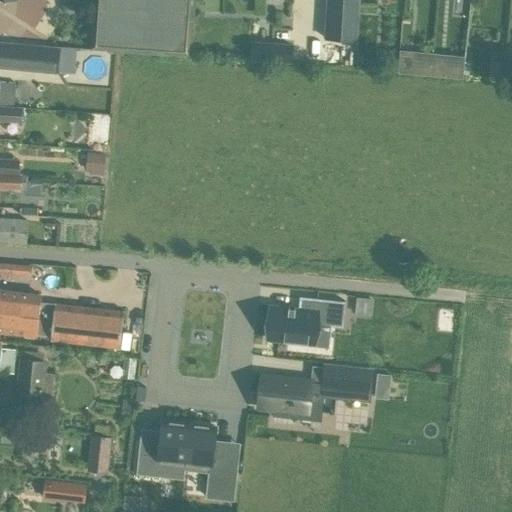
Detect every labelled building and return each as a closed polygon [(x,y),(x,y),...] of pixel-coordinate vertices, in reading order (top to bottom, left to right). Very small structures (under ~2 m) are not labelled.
[(93,0),(91,48),(191,55),(193,0),(93,0)] [(358,0),(327,0),(325,38),(356,40),(358,0)] [(394,17),(394,38),(405,38),(405,17),(394,17)] [(11,19),(5,28),(20,37),(26,28),(11,19)] [(292,43),(252,41),(251,57),(291,59),(292,43)] [(336,56),(336,42),(322,41),(322,56),(336,56)] [(0,66),(58,71),(60,47),(0,42),(0,66)] [(493,74),(504,75),(505,66),(505,62),(494,61),(493,74)] [(0,104),(12,105),(14,82),(0,80),(0,104)] [(0,106),(0,120),(21,121),(22,107),(0,106)] [(68,137),(96,142),(100,114),(73,109),(68,137)] [(88,152),(85,171),(92,171),(91,176),(104,177),(107,154),(88,152)] [(0,158),(0,172),(18,174),(19,160),(0,158)] [(0,172),(0,188),(20,191),(21,174),(18,174),(0,172)] [(23,207),(41,207),(42,173),(24,172),(23,207)] [(0,217),(0,241),(24,242),(25,219),(0,217)] [(80,279),(82,261),(50,259),(49,277),(80,279)] [(1,271),(0,280),(0,281),(12,283),(13,272),(1,271)] [(0,289),(0,331),(9,333),(11,335),(18,336),(21,334),(34,335),(35,332),(38,301),(39,294),(0,289)] [(270,306),(267,338),(314,343),(317,323),(342,326),(345,302),(301,297),(299,309),(270,306)] [(202,351),(206,307),(148,302),(144,345),(202,351)] [(0,371),(7,372),(10,348),(0,346),(0,371)] [(22,358),(17,399),(41,402),(46,361),(22,358)] [(259,371),(255,408),(275,410),(275,416),(320,421),(323,395),(369,399),(372,368),(323,363),(321,380),(312,379),(312,376),(259,371)] [(100,434),(101,424),(80,422),(79,432),(100,434)] [(185,469),(189,427),(161,425),(157,466),(185,469)] [(214,472),(218,430),(189,427),(185,469),(214,472)] [(91,455),(89,469),(107,471),(109,457),(91,455)] [(84,501),(86,484),(44,478),(42,496),(84,501)]
